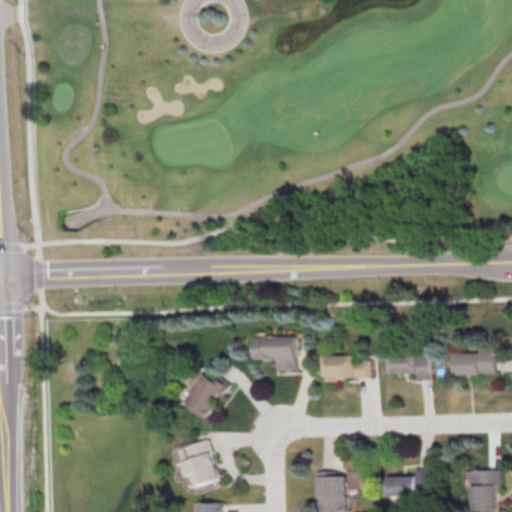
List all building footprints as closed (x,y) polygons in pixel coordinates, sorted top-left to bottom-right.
[(256,338),(268,338),(268,337),(283,337),(283,338),(299,338),(300,371),(282,371),(282,358),(277,358),(277,361),(257,361),(256,338)] [(457,374),(498,374),(498,346),(481,347),(481,352),(457,352),(457,374)] [(391,356),(431,354),(433,381),(419,382),(418,374),(392,375),(391,356)] [(328,357),(358,356),(358,361),(372,360),(372,379),(340,380),(341,382),(328,383),(328,357)] [(212,417),(234,386),(211,370),(189,401),(212,417)] [(183,451),(215,440),(219,454),(218,454),(226,480),(200,489),(196,478),(193,479),(183,451)] [(392,495),(432,494),(432,468),(418,468),(418,475),(391,476),(392,495)] [(497,486),(503,486),(502,469),(472,469),(473,510),(497,509),(497,486)] [(320,471),(321,487),(325,487),(325,511),(351,511),(350,475),(339,475),(339,470),(320,471)] [(229,511),(230,502),(202,502),(201,511),(229,511)]
